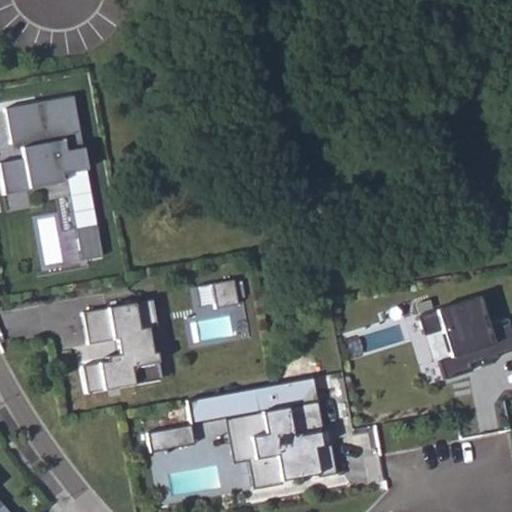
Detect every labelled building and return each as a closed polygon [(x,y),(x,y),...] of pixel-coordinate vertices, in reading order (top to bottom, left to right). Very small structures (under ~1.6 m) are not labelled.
[(66,92),(0,104),(0,114),(4,140),(15,138),(18,154),(0,157),(0,190),(2,190),(1,188),(22,184),(22,186),(34,184),(33,179),(55,175),(54,171),(80,166),(66,92)] [(100,252),(94,220),(73,224),(79,256),(100,252)] [(205,281),(209,306),(232,302),(227,277),(205,281)] [(472,295),(412,314),(418,332),(435,327),(444,354),(433,358),(439,378),(454,373),(466,369),(464,362),(475,359),(476,361),(492,356),(491,353),(511,347),(501,316),(481,322),(472,295)] [(80,389),(154,376),(149,349),(145,350),(141,325),(149,323),(144,296),(76,309),(82,341),(117,334),(120,349),(99,353),(100,358),(75,362),(80,389)] [(316,401),(237,415),(242,438),(248,437),(251,458),(245,459),(245,460),(251,489),(280,483),(279,480),(298,477),(315,474),(316,477),(334,473),(329,444),(319,445),(316,432),(321,431),(316,401)] [(237,415),(223,418),(231,463),(245,460),(245,459),(251,458),(248,437),(242,438),(237,415)] [(189,424),(169,428),(173,448),(193,444),(189,424)] [(149,452),(173,448),(169,428),(145,432),(149,452)]
